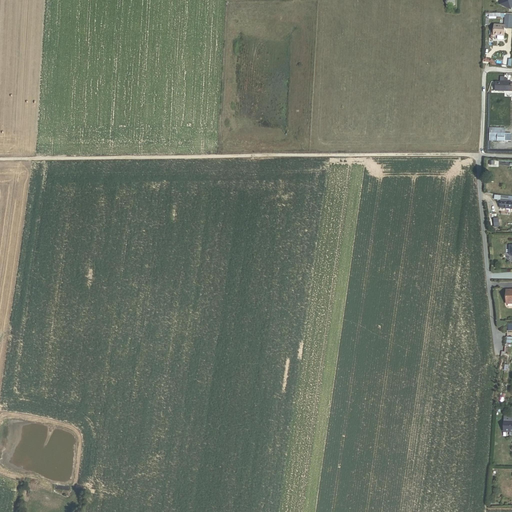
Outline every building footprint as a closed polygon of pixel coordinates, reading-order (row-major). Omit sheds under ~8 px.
[(453,12),(455,12),(455,0),(444,0),(445,1),(443,3),(443,5),(445,5),(444,8),(446,9),(452,9),(453,12)] [(511,0),(499,0),(498,4),(508,10),(511,2),(511,0)] [(511,27),(511,16),(505,16),(505,22),(506,22),(505,26),(495,25),(494,35),(504,36),(505,28),(511,28),(511,27)] [(511,91),(511,82),(508,83),(508,80),(505,79),(505,77),(501,77),(501,82),(496,82),(496,91),(511,91)] [(511,142),(511,134),(506,134),(506,129),(491,128),(490,141),(511,142)] [(511,208),(511,200),(508,200),(508,197),(495,196),(494,200),(501,201),(500,207),(511,208)]
